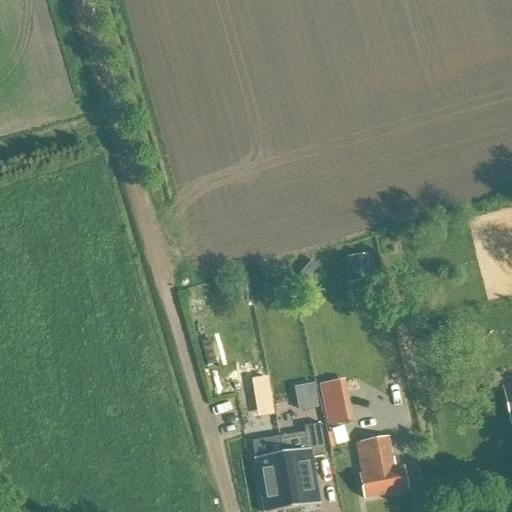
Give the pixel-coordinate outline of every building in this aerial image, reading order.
[(264,343),(291,338),(278,273),(251,278),(264,343)] [(511,386),(503,388),(511,428),(511,427),(511,386)] [(315,428),(314,408),(300,409),(301,429),(315,428)] [(308,453),(283,457),(292,511),(320,507),(312,461),(326,458),(321,427),(304,429),(308,453)] [(270,459),(255,462),(263,511),(290,511),(292,511),(283,457),(280,439),(267,441),(270,459)] [(362,477),(359,478),(364,501),(409,492),(404,469),(400,470),(398,458),(392,459),(388,439),(359,445),(362,465),(360,466),(362,477)]
